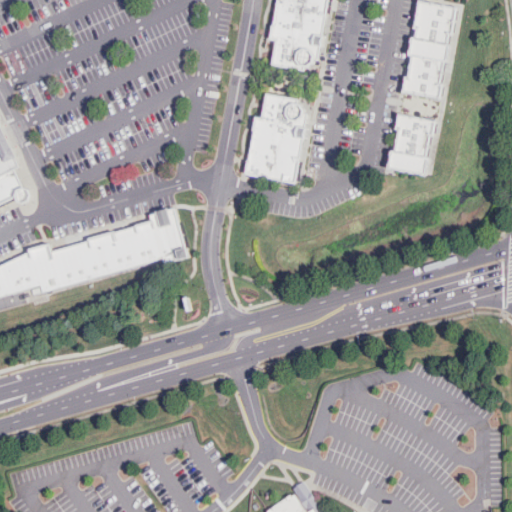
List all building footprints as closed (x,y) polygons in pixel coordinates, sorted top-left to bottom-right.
[(275,0),(269,39),(276,40),(271,65),(305,71),(306,66),(314,60),(318,60),(328,0),(275,0)] [(409,38),(414,39),(416,28),(413,28),(418,1),(456,9),(451,36),(449,35),(448,44),(449,44),(446,60),(444,60),(440,81),(442,81),(439,97),(400,90),(403,73),(407,74),(410,54),(407,53),(409,38)] [(246,172),(256,114),(263,116),(268,91),(302,97),(301,102),(306,111),(310,112),(297,181),(246,172)] [(397,115),(436,122),(434,137),(431,136),(427,158),(429,158),(426,174),(388,167),(391,150),(394,151),(398,131),(394,130),(397,115)] [(0,123),(20,166),(16,168),(25,187),(30,189),(32,195),(30,200),(25,202),(19,200),(16,196),(0,203),(0,123)] [(177,210),(190,259),(166,266),(164,261),(44,296),(41,287),(0,298),(0,267),(30,253),(29,251),(51,244),(53,253),(90,243),(89,240),(154,221),(153,216),(157,215),(157,213),(169,209),(170,212),(177,210)] [(267,511),(293,494),(291,490),(300,483),(320,511),(267,511)]
